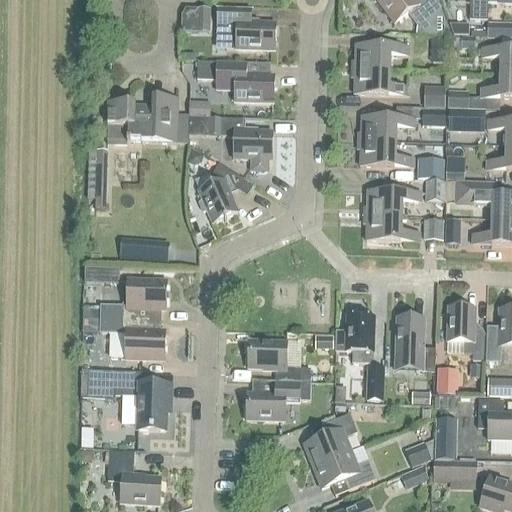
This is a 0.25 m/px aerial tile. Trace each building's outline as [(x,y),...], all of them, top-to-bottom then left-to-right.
[(374,0),(394,26),(411,13),(421,26),(441,11),(436,0),(374,0)] [(469,0),(469,23),(487,23),(487,0),(469,0)] [(197,11),(185,11),(181,18),(180,35),(196,35),(197,11)] [(217,12),(216,39),(226,40),(226,53),(236,53),(236,54),(274,55),(275,27),(250,26),(251,13),(217,12)] [(461,40),(461,50),(475,51),(475,41),(461,40)] [(432,42),(431,66),(443,66),(444,42),(432,42)] [(355,48),(354,73),(389,74),(390,59),(408,60),(409,50),(389,50),(389,49),(355,48)] [(500,62),(500,77),(511,77),(511,52),(501,52),(501,53),(482,52),(481,62),(500,62)] [(273,81),(273,79),(246,78),(246,66),(197,65),(196,83),(220,84),(219,95),(235,96),(234,106),(272,107),(273,93),(276,92),(276,82),(273,81)] [(389,74),(354,73),(354,98),(388,99),(388,98),(407,99),(407,90),(389,89),(389,74)] [(511,77),(500,77),(499,92),(480,92),(480,101),(499,101),(499,102),(511,102),(511,77)] [(424,89),(424,111),(444,112),(445,90),(424,89)] [(448,94),(448,112),(468,112),(468,94),(448,94)] [(177,101),(152,100),(152,109),(134,108),(134,107),(108,106),(107,147),(130,147),(130,143),(141,144),(141,145),(176,146),(177,118),(177,101)] [(219,120),(219,106),(201,105),(201,119),(219,120)] [(421,130),(445,130),(445,113),(422,112),(421,130)] [(483,114),(449,113),(448,131),(482,132),(483,114)] [(176,146),(187,147),(188,118),(177,118),(176,146)] [(361,120),(360,145),(395,146),(395,131),(414,132),(414,122),(395,122),(395,121),(361,120)] [(268,163),(271,163),(272,135),(244,134),(244,122),(189,121),(188,139),(233,140),(233,162),(250,162),(250,171),(254,175),(264,176),(268,172),(268,163)] [(506,134),(505,149),(511,149),(511,124),(507,125),(487,125),(487,134),(506,134)] [(395,146),(360,145),(359,170),(394,171),(394,170),(413,171),(413,162),(395,161),(395,146)] [(511,149),(505,149),(505,165),(486,164),(486,173),(505,174),(511,174),(511,149)] [(106,214),(107,154),(88,153),(87,202),(94,202),(94,214),(106,214)] [(200,165),(202,158),(191,154),(187,165),(193,168),(200,165)] [(421,162),(420,182),(443,183),(444,162),(421,162)] [(244,183),(218,167),(210,180),(214,187),(199,194),(201,200),(198,204),(202,213),(207,213),(213,226),(237,216),(227,194),(233,191),(237,193),(244,183)] [(464,172),(446,172),(445,184),(463,184),(464,172)] [(425,205),(445,205),(445,185),(425,184),(425,205)] [(446,205),(455,205),(455,185),(447,185),(446,205)] [(492,208),(491,223),(511,223),(511,199),(494,198),(494,187),(455,185),(455,205),(455,209),(470,209),(470,207),(492,208)] [(367,195),(366,220),(401,220),(402,205),(420,206),(420,197),(401,196),(367,195)] [(401,220),(366,220),(365,244),(400,245),(419,245),(419,236),(401,236),(401,220)] [(423,244),(443,245),(444,224),(424,223),(423,244)] [(511,223),(491,223),(491,238),(472,238),(472,247),(491,248),(511,248),(511,223)] [(446,224),(446,236),(458,237),(458,225),(446,224)] [(141,244),(140,262),(165,264),(167,246),(141,244)] [(104,271),(104,286),(118,287),(119,271),(115,271),(104,271)] [(166,285),(127,284),(126,309),(100,309),(100,310),(82,309),(82,322),(100,322),(161,324),(161,313),(165,313),(166,285)] [(472,365),(483,365),(484,336),(474,336),(474,312),(448,311),(447,345),(463,346),(463,357),(472,358),(472,365)] [(511,313),(498,313),(497,351),(511,351),(511,313)] [(336,335),(335,354),(373,356),(374,320),(346,319),(345,335),(336,335)] [(396,321),(395,359),(394,374),(433,375),(434,352),(423,351),(424,322),(396,321)] [(125,362),(163,363),(164,335),(160,335),(161,324),(100,322),(99,336),(125,337),(125,362)] [(321,340),(321,352),(332,352),(332,340),(321,340)] [(274,384),(310,385),(310,372),(285,371),(286,345),(248,344),(247,372),(275,373),(274,384)] [(471,381),(479,381),(479,369),(472,369),(471,381)] [(366,405),(383,405),(384,371),(367,371),(366,405)] [(166,407),(170,407),(170,389),(146,388),(147,376),(87,374),(86,402),(114,403),(114,399),(138,400),(137,433),(165,434),(166,407)] [(437,382),(437,398),(457,399),(457,383),(437,382)] [(487,398),(511,399),(511,383),(488,382),(487,398)] [(246,424),(283,425),(284,404),(310,404),(310,386),(274,385),(274,397),(247,396),(246,424)] [(430,396),(412,395),(412,407),(430,408),(430,396)] [(487,443),(511,443),(511,417),(511,405),(478,405),(478,432),(487,432),(487,443)] [(303,449),(312,471),(351,455),(345,441),(357,436),(349,417),(321,428),(326,440),(303,449)] [(452,462),(453,434),(435,434),(434,462),(452,462)] [(411,471),(430,463),(425,452),(407,460),(411,471)] [(120,507),(158,509),(160,482),(133,480),(134,456),(109,455),(107,485),(122,486),(120,507)] [(351,455),(312,471),(321,492),(343,483),(348,494),(376,483),(368,463),(356,468),(351,455)] [(475,483),(475,467),(433,466),(432,482),(475,483)] [(408,477),(412,486),(426,480),(423,471),(408,477)] [(511,488),(489,480),(479,511),(482,511),(511,511),(511,491),(511,488)]
